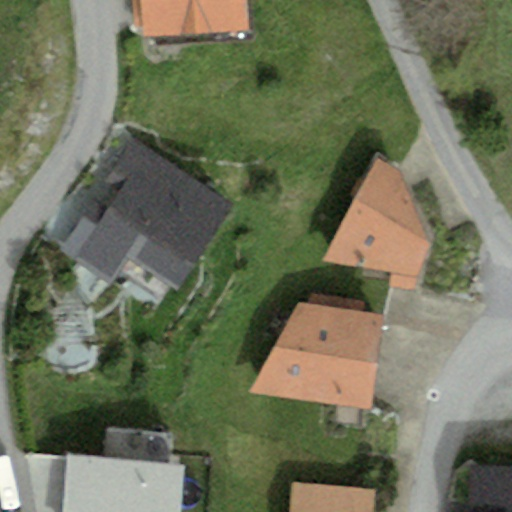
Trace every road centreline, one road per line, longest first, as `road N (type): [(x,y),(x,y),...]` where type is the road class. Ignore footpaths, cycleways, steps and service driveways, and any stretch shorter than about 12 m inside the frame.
road 1 (unclassified): [(0,256),(70,164),(99,109),(95,0)]
road 2 (unclassified): [(386,0),(444,147),(511,249)]
road 3 (residential): [(420,511),(442,397),(473,362),(507,349)]
